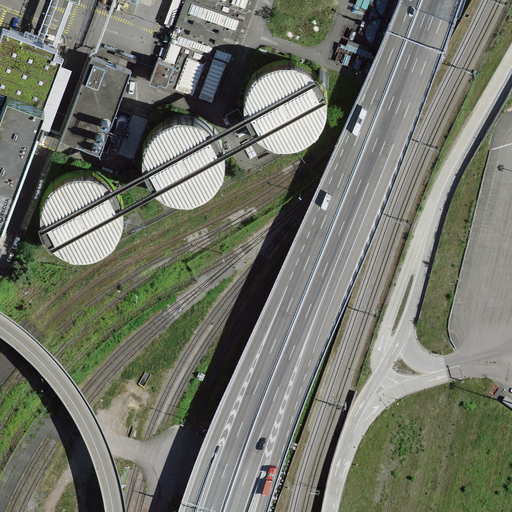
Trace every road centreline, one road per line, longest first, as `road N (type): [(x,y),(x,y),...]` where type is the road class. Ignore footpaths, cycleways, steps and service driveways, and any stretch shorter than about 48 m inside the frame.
road 1 (motorway): [(398,50),(319,204),(187,511)]
road 2 (motorway): [(232,511),(423,42)]
road 3 (motorway): [(258,511),(405,127),(423,42)]
road 4 (motorway): [(398,50),(210,511)]
road 5 (unclassified): [(381,370),(438,196),(511,63)]
road 6 (motorway): [(0,324),(78,406),(116,511)]
road 7 (motorway): [(328,511),(346,436),(381,370)]
